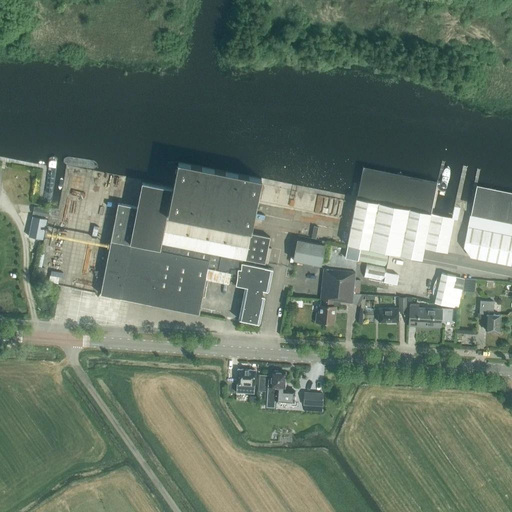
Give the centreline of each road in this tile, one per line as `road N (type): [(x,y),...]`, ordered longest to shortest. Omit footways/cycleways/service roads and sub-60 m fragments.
road 1 (secondary): [(511,373),(0,335)]
road 2 (track): [(177,511),(75,366),(73,339)]
